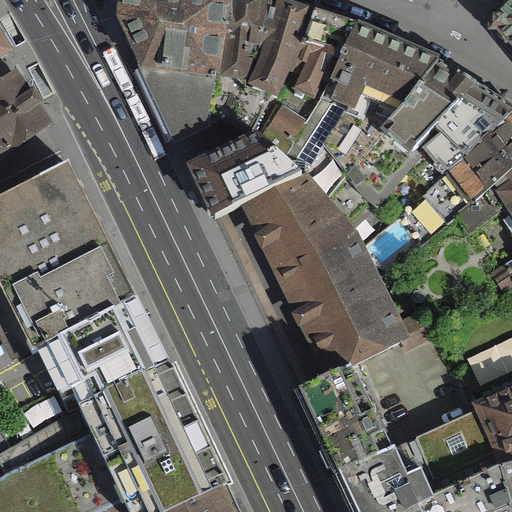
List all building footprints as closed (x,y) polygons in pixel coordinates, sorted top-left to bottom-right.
[(231,0),(119,0),(117,23),(141,74),(221,82),(231,0)] [(253,0),(231,0),(221,82),(248,88),(261,2),(253,0)] [(305,11),(261,2),(248,88),(229,127),(251,139),(278,103),(283,96),(287,84),(305,11)] [(511,57),(511,2),(484,30),(510,55),(511,57)] [(306,87),(322,94),(352,29),(305,11),(287,84),(283,96),(301,103),(306,87)] [(352,29),(322,94),(285,162),(301,178),(329,200),(346,180),(390,126),(435,67),(352,29)] [(409,176),(476,87),(435,67),(390,126),(346,180),(379,212),(409,176)] [(0,159),(49,124),(13,73),(0,82),(0,159)] [(211,130),(221,82),(141,74),(176,146),(211,130)] [(426,197),(511,120),(511,110),(476,87),(409,176),(426,197)] [(488,192),(511,176),(511,120),(426,197),(447,224),(488,192)] [(236,209),(301,178),(285,162),(251,139),(184,171),(208,222),(236,209)] [(135,305),(66,169),(0,202),(0,293),(33,357),(41,353),(135,305)] [(511,288),(511,176),(488,192),(511,228),(511,260),(491,274),(504,293),(511,288)] [(301,178),(236,209),(321,384),(351,369),(402,346),(412,341),(346,236),(329,200),(301,178)] [(164,371),(135,305),(41,353),(72,417),(89,408),(164,371)] [(339,481),(393,454),(351,369),(321,384),(297,396),(339,481)] [(140,511),(151,511),(217,480),(164,371),(89,408),(140,511)] [(511,397),(475,415),(495,459),(501,471),(511,509),(511,397)] [(140,511),(89,408),(72,417),(0,452),(0,465),(7,480),(0,483),(0,511),(93,511),(103,507),(105,511),(140,511)] [(423,476),(429,489),(495,459),(475,415),(409,445),(420,469),(423,476)] [(339,481),(353,511),(415,511),(435,503),(422,475),(408,481),(393,454),(339,481)] [(511,511),(511,509),(501,471),(435,503),(415,511),(511,511)] [(233,511),(217,480),(151,511),(233,511)]
